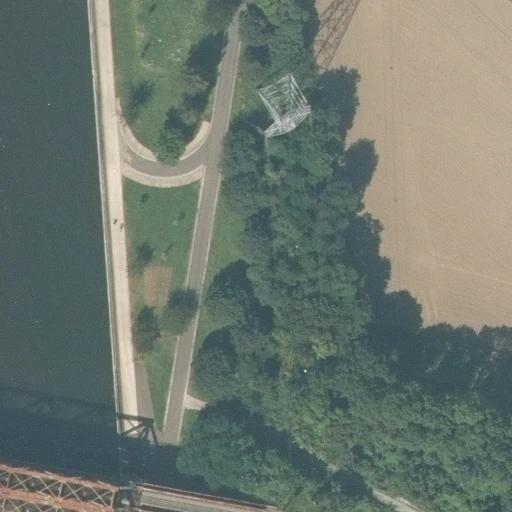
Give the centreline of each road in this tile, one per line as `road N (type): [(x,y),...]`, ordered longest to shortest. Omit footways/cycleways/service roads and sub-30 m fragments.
road 1 (unclassified): [(214,148),(160,511)]
road 2 (unclassified): [(239,0),(214,148)]
